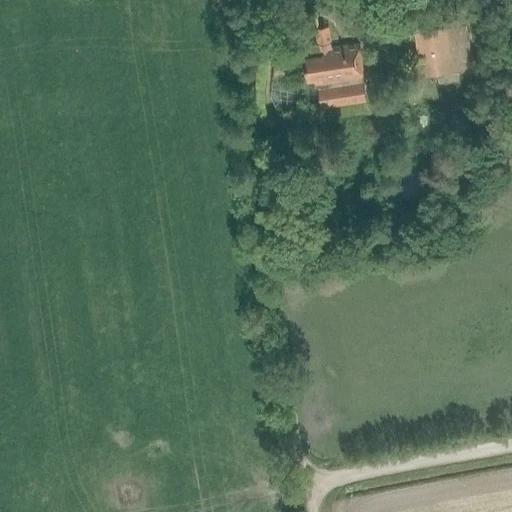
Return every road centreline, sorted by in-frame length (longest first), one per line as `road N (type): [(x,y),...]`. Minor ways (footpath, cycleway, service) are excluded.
road 1 (track): [(254,0),(248,94),(301,484)]
road 2 (track): [(511,446),(301,484)]
